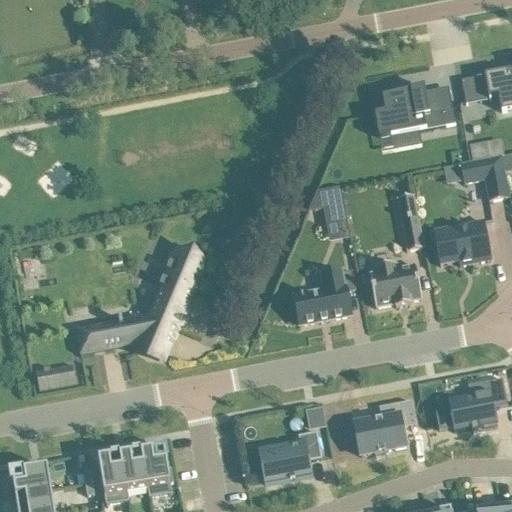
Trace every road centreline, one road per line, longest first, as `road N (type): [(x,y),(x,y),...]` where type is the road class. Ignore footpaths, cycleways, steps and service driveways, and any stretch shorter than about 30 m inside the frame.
road 1 (unclassified): [(0,94),(500,0)]
road 2 (residential): [(193,388),(479,331),(510,311)]
road 3 (residential): [(0,425),(193,388)]
road 4 (residential): [(329,511),(423,476),(511,466)]
road 5 (residential): [(193,388),(217,511)]
